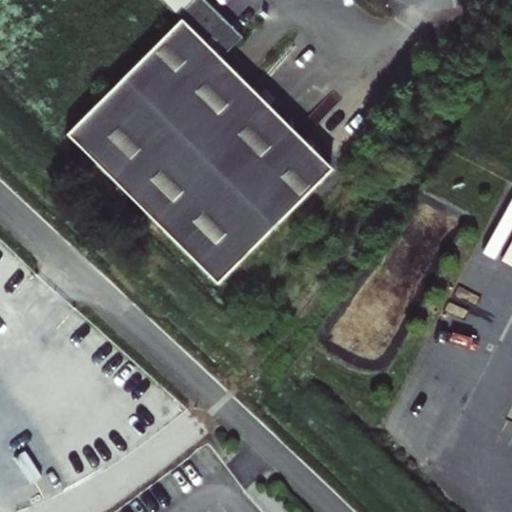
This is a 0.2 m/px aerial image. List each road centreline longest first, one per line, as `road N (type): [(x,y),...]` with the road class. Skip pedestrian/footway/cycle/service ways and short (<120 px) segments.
road 1 (residential): [(0,194),(339,511)]
road 2 (unknown): [(424,0),(390,48),(359,51),(291,0)]
road 3 (unknown): [(511,331),(495,382),(492,429),(511,483)]
